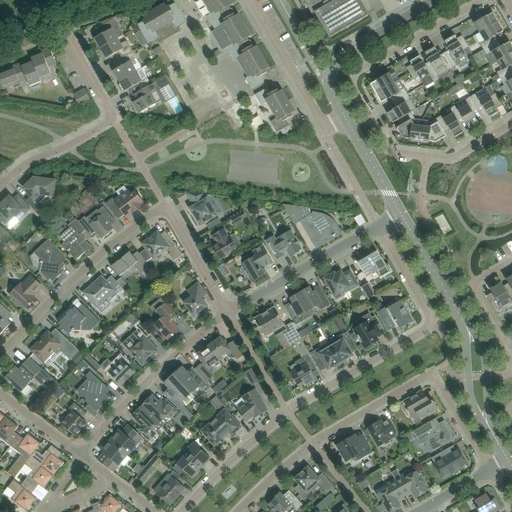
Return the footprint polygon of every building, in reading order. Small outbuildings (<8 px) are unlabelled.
[(229,7),(233,5),(230,0),(214,0),(206,5),(211,14),(207,16),(211,23),(233,10),(232,9),(230,8),(229,7)] [(303,0),(312,14),(315,12),(329,38),(369,15),(360,0),(328,0),(327,1),(326,0),(303,0)] [(165,4),(154,10),(164,27),(172,22),(175,28),(185,22),(186,22),(179,9),(175,3),(170,6),(167,7),(165,4)] [(155,31),(164,27),(154,10),(143,16),(145,20),(143,21),(147,28),(141,31),(147,42),(148,44),(149,43),(159,37),(155,31)] [(212,32),(217,41),(245,25),(238,14),(234,16),(233,14),(234,12),(233,10),(211,23),(215,31),(212,32)] [(480,33),(498,22),(493,13),(475,23),(480,33)] [(114,19),(103,25),(107,32),(93,39),(98,47),(99,46),(100,49),(118,39),(123,35),(114,19)] [(498,22),(480,33),(485,41),(480,44),(484,50),(495,43),(492,38),(504,31),(498,22)] [(222,50),(225,48),(229,56),(252,42),(251,41),(249,40),(247,39),(251,37),(245,25),(217,41),(222,50)] [(141,31),(135,34),(142,46),(147,42),(141,31)] [(447,56),(454,67),(456,66),(457,66),(469,59),(465,53),(463,50),(457,39),(455,36),(445,41),(452,53),(447,56)] [(462,36),(457,39),(463,50),(469,47),(462,36)] [(118,39),(100,49),(102,51),(101,52),(105,59),(106,59),(118,52),(122,58),(133,52),(127,42),(125,41),(121,43),(118,39)] [(234,63),(238,60),(243,69),(263,57),(257,46),(253,48),(252,46),(253,44),(252,42),(229,56),(234,63)] [(495,43),(484,50),(487,55),(485,56),(490,66),(497,62),(511,52),(511,45),(510,42),(504,45),(501,47),(498,49),(495,43)] [(160,46),(153,50),(155,55),(163,51),(160,46)] [(442,59),(435,47),(425,53),(432,65),(439,76),(454,67),(447,56),(442,59)] [(0,71),(0,81),(3,90),(27,80),(29,86),(41,81),(46,79),(45,76),(51,73),(49,68),(56,64),(50,48),(30,55),(33,62),(22,66),(21,63),(0,71)] [(119,81),(137,71),(133,66),(137,64),(134,60),(138,57),(134,51),(133,52),(122,58),(125,64),(112,72),(117,79),(118,79),(119,81)] [(502,70),(497,73),(498,75),(501,79),(511,72),(509,67),(511,66),(511,65),(511,52),(497,62),(502,70)] [(412,65),(419,76),(425,87),(434,83),(432,80),(439,76),(432,65),(427,68),(420,56),(410,61),(412,65)] [(248,77),(245,79),(251,89),(264,82),(261,76),(267,73),(266,70),(270,68),(263,57),(243,69),(248,77)] [(407,68),(413,79),(419,76),(412,65),(407,68)] [(137,71),(119,81),(120,84),(119,84),(124,92),(137,84),(140,91),(142,90),(151,84),(147,78),(142,69),(137,72),(137,71)] [(511,72),(501,79),(504,86),(506,84),(511,92),(511,91),(511,72)] [(389,74),(371,84),(376,94),(394,83),(389,74)] [(498,75),(492,78),(494,83),(501,79),(498,75)] [(393,96),(396,101),(408,94),(404,89),(405,88),(400,80),(394,83),(376,94),(381,103),(393,96)] [(136,102),(133,103),(137,111),(138,110),(140,113),(142,112),(142,113),(148,110),(147,109),(150,107),(150,108),(156,105),(155,104),(157,103),(163,100),(157,90),(161,88),(157,81),(153,83),(151,84),(142,90),(140,91),(134,94),(137,101),(136,102)] [(277,119),(271,122),(277,132),(277,133),(289,125),(286,120),(293,116),(291,114),(295,112),(282,90),(278,92),(277,90),(271,93),(268,88),(255,95),(255,96),(261,106),(267,102),(277,119)] [(453,88),(447,91),(451,97),(456,94),(453,88)] [(477,93),(471,97),(477,108),(483,105),(484,109),(486,111),(489,117),(499,112),(497,109),(490,97),(488,94),(488,92),(485,88),(477,93)] [(90,100),(84,89),(74,95),(80,106),(90,100)] [(7,90),(0,93),(2,99),(9,96),(7,90)] [(411,112),(416,109),(408,94),(396,101),(399,106),(387,113),(393,123),(397,120),(411,112)] [(496,94),(490,97),(497,109),(503,105),(496,94)] [(464,101),(456,106),(459,111),(462,117),(466,123),(469,129),(479,123),(475,117),(474,115),(472,112),(477,108),(471,97),(464,101)] [(444,119),(450,130),(455,138),(464,132),(457,120),(462,117),(459,111),(456,106),(446,111),(449,117),(444,119)] [(415,119),(411,112),(397,120),(400,126),(397,128),(403,138),(412,139),(412,141),(419,142),(421,126),(415,125),(412,121),(415,119)] [(429,127),(421,126),(419,142),(427,143),(427,141),(436,142),(447,136),(445,133),(450,130),(444,119),(442,116),(429,123),(431,126),(429,127)] [(290,125),(283,129),(285,134),(292,130),(290,125)] [(37,212),(42,207),(35,199),(40,194),(53,196),(55,181),(34,178),(24,188),(31,196),(26,201),(37,212)] [(127,218),(131,215),(144,204),(141,199),(142,199),(139,193),(137,194),(135,192),(132,195),(128,190),(115,201),(113,198),(106,204),(119,219),(125,214),(127,218)] [(190,209),(191,210),(200,226),(205,223),(206,224),(208,222),(207,222),(217,216),(207,198),(205,200),(202,194),(185,192),(194,207),(190,209)] [(0,215),(0,217),(6,224),(7,225),(15,217),(18,220),(30,208),(18,196),(13,200),(10,196),(0,205),(0,210),(2,213),(0,215)] [(308,208),(283,205),(295,225),(301,221),(315,246),(328,238),(329,240),(340,233),(334,222),(329,225),(322,214),(315,212),(311,214),(308,208)] [(85,217),(78,222),(86,230),(91,236),(96,231),(102,238),(113,229),(110,224),(109,224),(114,219),(104,206),(98,211),(102,215),(91,224),(87,219),(85,217)] [(246,217),(243,211),(231,218),(235,224),(246,217)] [(43,218),(37,224),(40,227),(46,222),(43,218)] [(63,247),(67,250),(76,260),(77,259),(78,259),(84,253),(85,252),(85,251),(90,245),(85,241),(86,240),(81,234),(86,230),(76,219),(69,225),(71,227),(59,237),(65,244),(63,247)] [(0,241),(0,242),(4,244),(11,237),(0,225),(0,241)] [(220,259),(237,249),(230,237),(229,237),(224,229),(213,236),(218,244),(212,247),(220,259)] [(145,242),(142,244),(146,249),(140,254),(146,262),(153,257),(154,259),(167,250),(171,254),(170,255),(174,261),(183,254),(165,231),(160,235),(158,232),(153,235),(150,238),(149,238),(145,241),(145,242)] [(274,236),(266,241),(277,259),(284,255),(284,254),(287,252),(290,256),(292,254),(293,256),(299,252),(299,251),(302,249),(299,245),(300,245),(296,238),(295,239),(291,231),(279,238),(280,239),(276,241),(274,236)] [(11,238),(8,243),(16,247),(18,245),(11,238)] [(64,267),(62,264),(67,259),(49,240),(34,253),(41,260),(38,269),(49,281),(51,279),(53,282),(64,272),(62,269),(64,267)] [(242,268),(240,269),(246,279),(249,277),(252,282),(267,274),(264,268),(272,263),(263,246),(254,251),(256,256),(242,265),(243,267),(242,268)] [(365,277),(366,276),(376,270),(381,278),(390,272),(382,258),(381,259),(376,252),(375,250),(373,249),(371,249),(369,250),(367,254),(357,260),(355,260),(365,277)] [(140,254),(138,252),(133,256),(130,252),(122,258),(123,258),(120,261),(119,260),(112,266),(112,267),(119,276),(120,276),(134,265),(142,274),(150,267),(146,262),(140,254)] [(175,265),(169,270),(173,275),(179,270),(175,265)] [(343,275),(341,272),(336,275),(334,273),(333,274),(332,273),(326,276),(327,277),(325,278),(330,287),(329,288),(334,296),(336,300),(344,296),(341,292),(348,288),(349,290),(358,285),(350,271),(343,275)] [(501,281),(500,282),(511,301),(511,274),(509,276),(510,278),(507,280),(509,283),(504,286),(501,281)] [(33,296),(42,287),(31,276),(22,285),(21,284),(10,295),(25,310),(29,305),(30,305),(31,304),(31,303),(36,298),(33,296)] [(91,286),(84,293),(97,307),(106,299),(109,302),(123,289),(121,287),(120,286),(116,281),(112,276),(106,281),(102,277),(94,283),(91,286)] [(116,281),(121,287),(126,283),(121,277),(116,281)] [(511,302),(511,301),(500,282),(493,286),(494,287),(490,290),(492,293),(487,296),(499,318),(507,313),(504,307),(511,302)] [(207,294),(201,287),(198,283),(188,292),(192,297),(184,303),(191,311),(190,312),(194,317),(200,313),(199,312),(207,306),(202,298),(207,294)] [(368,283),(361,287),(369,300),(375,296),(368,283)] [(305,288),(299,291),(310,310),(316,306),(322,310),(330,305),(320,288),(313,292),(310,287),(306,289),(305,288)] [(156,291),(153,294),(158,299),(161,296),(156,291)] [(304,321),(304,314),(310,310),(299,291),(293,294),(294,296),(290,298),(293,304),(286,308),(296,325),(304,321)] [(161,320),(160,320),(155,325),(156,327),(155,328),(159,332),(160,331),(168,340),(172,336),(173,336),(174,335),(179,332),(178,331),(179,330),(175,324),(172,321),(177,316),(166,304),(163,301),(152,310),(158,316),(161,320)] [(378,312),(389,330),(396,326),(394,324),(397,323),(400,328),(413,321),(401,301),(386,310),(385,308),(378,312)] [(0,335),(3,333),(4,333),(5,332),(8,329),(8,327),(8,326),(10,324),(7,321),(12,316),(7,311),(0,304),(0,335)] [(81,330),(91,331),(100,322),(83,304),(77,310),(75,307),(72,310),(72,309),(67,314),(66,313),(58,320),(60,322),(59,323),(70,334),(73,331),(75,329),(81,329),(81,331),(81,330)] [(275,308),(263,314),(255,319),(265,336),(285,325),(275,308)] [(132,313),(127,318),(134,326),(139,321),(132,313)] [(353,326),(353,327),(353,328),(353,329),(354,329),(354,330),(358,337),(365,349),(366,351),(374,346),(373,344),(375,343),(378,341),(379,341),(377,338),(384,334),(382,331),(383,331),(376,319),(375,317),(372,319),(368,321),(362,325),(361,324),(361,323),(360,323),(359,322),(358,322),(357,322),(356,322),(355,323),(354,324),(353,325),(353,326)] [(128,350),(143,365),(150,358),(149,357),(157,350),(146,339),(151,334),(139,321),(134,326),(137,330),(129,338),(135,344),(128,350)] [(288,332),(285,334),(291,345),(301,339),(292,323),(285,327),(288,332)] [(37,343),(31,350),(44,362),(54,352),(59,346),(62,349),(61,350),(70,359),(78,351),(56,329),(52,335),(48,331),(42,338),(43,339),(38,344),(37,343)] [(338,337),(340,341),(331,346),(341,364),(348,360),(347,359),(353,356),(351,353),(358,349),(348,331),(338,337)] [(213,343),(209,346),(220,361),(227,355),(230,357),(233,358),(236,357),(237,360),(245,355),(236,340),(228,344),(229,346),(227,347),(221,337),(213,343)] [(201,364),(195,369),(206,383),(213,377),(211,375),(213,372),(213,369),(212,366),(220,361),(209,346),(197,354),(204,364),(202,365),(201,364)] [(335,368),(341,364),(331,346),(322,351),(320,348),(310,354),(320,371),(326,367),(328,370),(334,367),(335,368)] [(78,352),(72,360),(77,365),(84,357),(78,352)] [(83,360),(89,367),(96,373),(101,367),(88,355),(83,360)] [(126,362),(119,355),(111,363),(114,366),(107,373),(115,381),(116,380),(122,385),(126,381),(130,378),(130,377),(135,373),(125,363),(126,362)] [(290,371),(281,376),(289,389),(297,384),(299,387),(306,383),(307,385),(313,381),(312,379),(315,378),(311,371),(316,368),(308,355),(295,362),(299,369),(291,373),(290,371)] [(11,372),(5,378),(21,392),(25,396),(32,388),(28,385),(34,378),(42,385),(47,385),(52,378),(42,369),(29,358),(21,367),(22,368),(19,371),(15,367),(12,370),(10,371),(11,372)] [(89,367),(83,360),(76,368),(80,372),(85,366),(88,369),(89,367)] [(191,394),(199,386),(202,389),(207,384),(206,383),(195,369),(193,367),(193,368),(188,372),(182,367),(181,369),(180,368),(175,372),(175,373),(173,375),(191,394)] [(251,386),(260,381),(252,368),(247,371),(244,373),(251,386)] [(85,401),(97,412),(110,398),(105,393),(108,390),(108,388),(90,371),(85,377),(88,379),(88,384),(80,393),(86,400),(85,401)] [(169,389),(164,394),(179,409),(185,404),(182,402),(191,394),(173,375),(171,377),(170,377),(166,381),(166,382),(164,383),(169,389)] [(64,381),(60,385),(64,389),(68,385),(64,381)] [(59,387),(52,395),(58,400),(65,392),(59,387)] [(238,410),(241,414),(247,422),(254,416),(255,418),(268,410),(255,389),(243,397),(246,403),(238,410)] [(420,391),(404,400),(409,409),(407,410),(415,424),(421,420),(420,419),(438,409),(430,396),(427,398),(422,390),(420,391)] [(162,405),(152,395),(142,405),(159,422),(166,415),(167,414),(169,416),(170,417),(171,418),(178,412),(166,400),(162,405)] [(217,396),(211,401),(219,409),(224,405),(217,396)] [(75,436),(87,423),(82,419),(87,414),(74,403),(69,408),(73,411),(61,424),(75,436)] [(151,429),(159,422),(142,405),(132,416),(142,425),(137,429),(149,441),(156,434),(154,432),(151,429)] [(241,427),(234,420),(225,409),(201,431),(215,446),(229,433),(232,435),(241,427)] [(183,414),(176,421),(179,424),(186,416),(183,414)] [(0,423),(0,438),(11,446),(19,435),(14,432),(18,426),(13,423),(6,418),(6,417),(5,417),(0,423)] [(380,421),(377,423),(368,428),(378,447),(391,439),(398,434),(389,420),(382,424),(380,421)] [(428,423),(413,431),(417,437),(415,438),(419,446),(427,441),(433,451),(442,446),(441,445),(453,438),(455,437),(454,436),(445,420),(440,423),(439,423),(434,426),(431,421),(428,423)] [(110,440),(128,455),(143,438),(128,425),(122,432),(119,430),(110,440)] [(19,435),(11,446),(22,455),(8,473),(15,478),(25,465),(31,458),(36,451),(41,444),(41,443),(40,444),(32,438),(33,437),(28,434),(24,439),(19,435)] [(337,446),(340,451),(341,452),(344,458),(346,462),(352,459),(353,460),(354,461),(356,461),(358,461),(373,453),(370,449),(366,441),(362,434),(356,437),(355,435),(349,439),(346,441),(337,446)] [(128,455),(110,440),(101,451),(104,453),(98,460),(113,472),(128,455)] [(158,442),(153,447),(158,451),(164,445),(161,442),(158,442)] [(177,464),(173,468),(182,477),(186,472),(192,478),(199,470),(210,459),(208,457),(203,452),(199,448),(193,443),(188,449),(189,451),(177,464)] [(31,458),(54,476),(55,475),(54,474),(60,467),(64,463),(59,458),(62,454),(52,445),(43,456),(36,451),(31,458)] [(435,456),(432,458),(439,470),(443,477),(449,474),(467,464),(459,450),(453,453),(450,448),(438,454),(435,456)] [(136,477),(143,483),(156,469),(163,461),(156,454),(149,463),(136,477)] [(53,477),(54,476),(31,458),(25,465),(33,470),(25,481),(35,489),(39,485),(44,489),(48,484),(47,483),(53,476),(53,477)] [(317,486),(326,495),(335,487),(322,472),(322,473),(323,474),(318,478),(308,467),(295,479),(300,484),(295,489),(302,496),(312,487),(314,489),(317,486)] [(391,472),(395,480),(405,496),(413,491),(416,497),(428,491),(417,472),(406,478),(404,475),(401,477),(397,469),(391,472)] [(162,489),(158,494),(170,505),(180,494),(184,490),(185,488),(177,482),(181,477),(173,471),(170,475),(168,474),(158,485),(162,489)] [(35,489),(25,481),(21,486),(13,480),(8,487),(16,493),(11,499),(27,511),(31,506),(30,506),(36,498),(37,499),(37,498),(32,494),(35,489)] [(405,496),(395,480),(387,485),(389,488),(378,494),(388,511),(390,511),(400,506),(397,500),(405,496)] [(297,510),(303,505),(296,497),(291,502),(286,497),(285,498),(280,492),(274,498),(275,498),(268,505),(273,509),(271,511),(285,511),(287,511),(291,511),(295,509),(297,510)] [(319,511),(335,500),(330,493),(314,505),(319,511)] [(479,511),(495,511),(499,510),(500,509),(494,499),(493,500),(491,501),(487,494),(475,501),(480,508),(477,509),(479,511)] [(121,511),(125,506),(110,495),(102,505),(98,502),(92,505),(94,509),(88,511),(121,511)]
